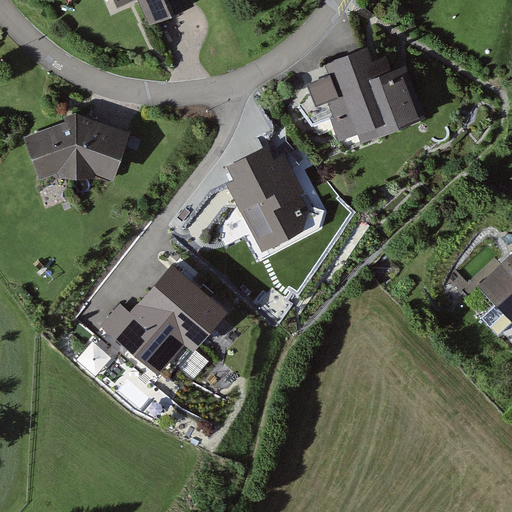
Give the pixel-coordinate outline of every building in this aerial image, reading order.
[(116,0),(122,10),(140,2),(151,26),(196,7),(192,0),(116,0)] [(331,76),(309,85),(318,109),(331,104),(348,148),(430,117),(410,66),(394,72),(389,58),(375,63),(370,50),(327,66),(331,76)] [(67,126),(25,140),(41,182),(54,177),(100,178),(115,181),(133,136),(78,115),(65,119),(67,126)] [(224,171),(226,175),(266,251),(309,229),(299,208),(312,201),(288,154),(277,160),(271,147),(224,171)] [(511,252),(482,282),(511,313),(511,252)] [(228,313),(173,268),(131,319),(121,311),(108,327),(159,370),(182,342),(195,353),(228,313)]
